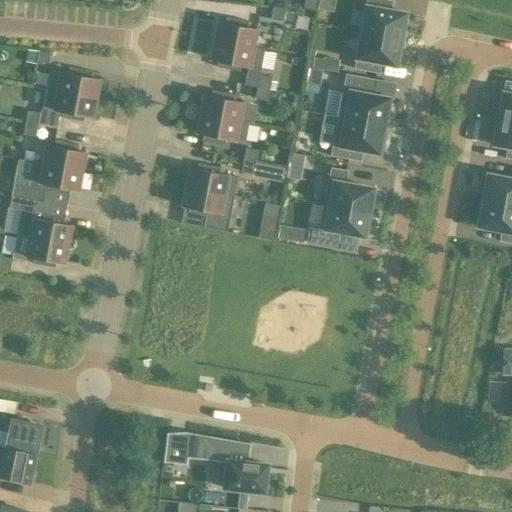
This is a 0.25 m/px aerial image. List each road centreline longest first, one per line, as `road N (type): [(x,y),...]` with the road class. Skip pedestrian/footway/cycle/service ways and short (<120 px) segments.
road 1 (residential): [(355,439),(433,52),(446,42),(481,50)]
road 2 (residential): [(481,50),(401,447)]
road 3 (residential): [(91,386),(157,45)]
road 4 (residential): [(91,386),(307,431)]
road 5 (residential): [(0,27),(157,45)]
road 6 (residential): [(74,511),(91,386)]
